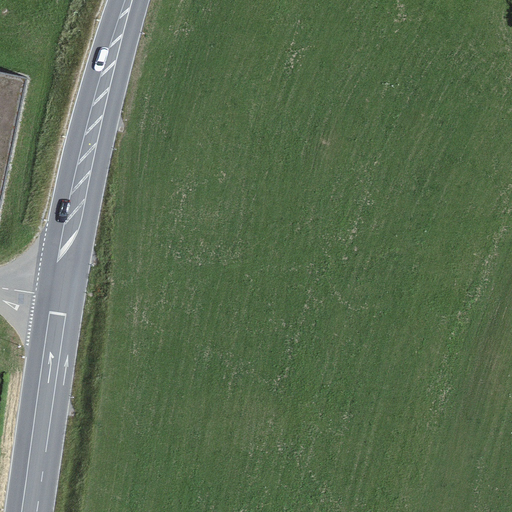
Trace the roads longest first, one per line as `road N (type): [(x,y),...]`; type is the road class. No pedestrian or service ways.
road 1 (secondary): [(129,0),(58,296)]
road 2 (secondary): [(58,296),(28,511)]
